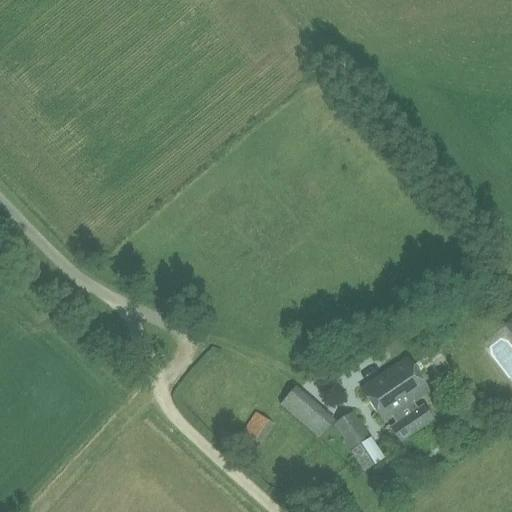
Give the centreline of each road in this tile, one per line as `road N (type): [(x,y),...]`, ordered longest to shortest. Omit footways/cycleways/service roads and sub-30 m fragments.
road 1 (track): [(276,511),(166,410),(135,329),(113,298)]
road 2 (unclassified): [(191,337),(80,279),(0,199)]
road 3 (track): [(40,511),(157,387),(191,337)]
